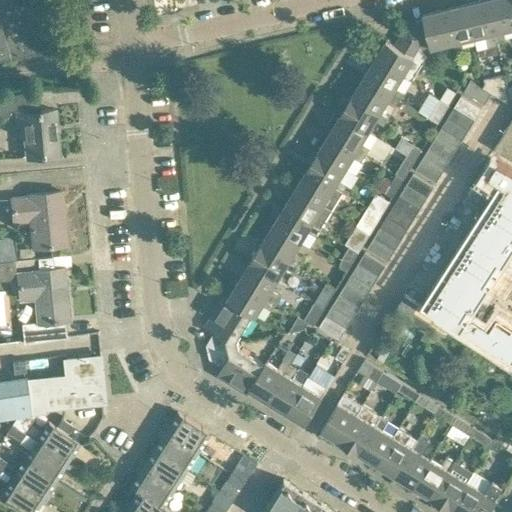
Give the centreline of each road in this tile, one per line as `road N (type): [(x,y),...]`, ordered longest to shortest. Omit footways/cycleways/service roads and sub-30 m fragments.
road 1 (residential): [(286,449),(201,394),(163,345),(131,48)]
road 2 (residential): [(131,48),(333,0)]
road 3 (residential): [(390,511),(286,449)]
